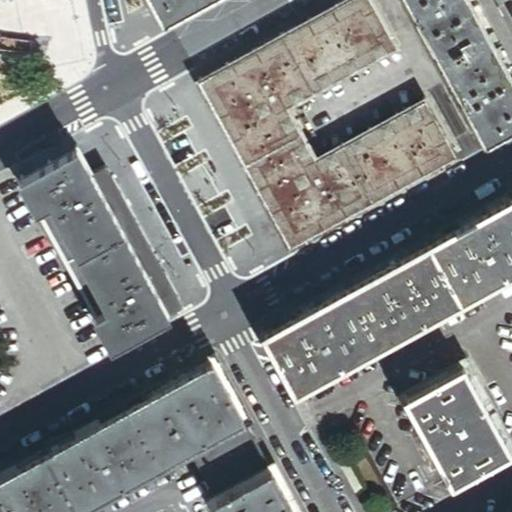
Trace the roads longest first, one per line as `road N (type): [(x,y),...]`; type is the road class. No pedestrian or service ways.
road 1 (residential): [(511,156),(230,313)]
road 2 (residential): [(230,313),(0,443)]
road 3 (residential): [(116,82),(230,313)]
road 4 (residential): [(230,313),(331,511)]
road 5 (residential): [(116,82),(279,0)]
road 6 (residential): [(0,149),(116,82)]
